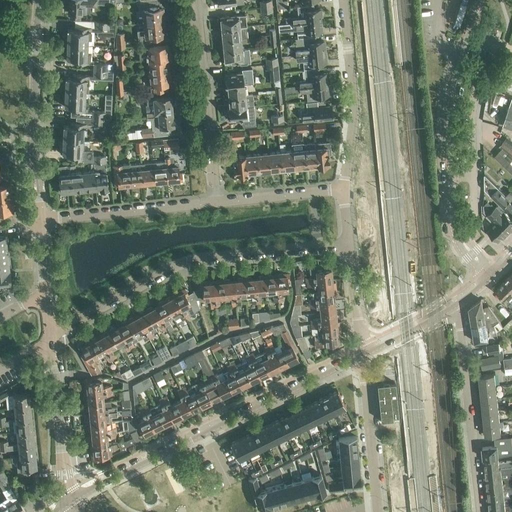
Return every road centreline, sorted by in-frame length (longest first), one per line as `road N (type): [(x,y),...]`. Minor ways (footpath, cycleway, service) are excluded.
road 1 (unclassified): [(67,504),(361,356)]
road 2 (residential): [(50,335),(184,262),(348,243)]
road 3 (residential): [(457,233),(451,96),(477,0)]
road 4 (unclassified): [(37,220),(38,0)]
road 5 (residential): [(196,0),(215,201)]
road 6 (residential): [(343,189),(353,104),(342,0)]
road 7 (residential): [(215,201),(37,220)]
road 8 (unclassified): [(67,504),(50,340)]
road 9 (residential): [(378,511),(361,356)]
road 10 (residential): [(478,440),(458,304)]
road 11 (residential): [(343,189),(215,201)]
